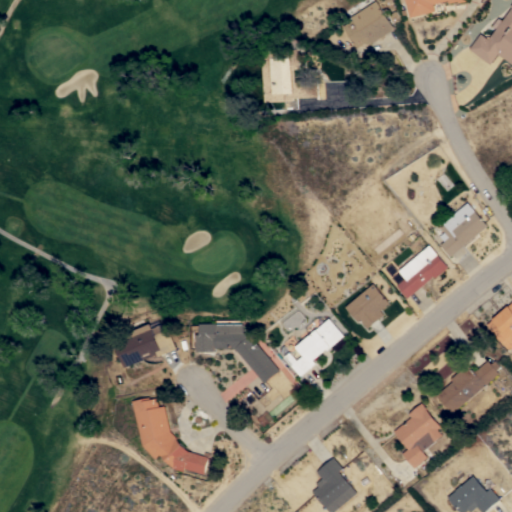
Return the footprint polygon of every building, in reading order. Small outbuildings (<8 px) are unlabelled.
[(378,0),(395,28),(370,44),(368,41),(358,47),(344,25),(354,19),(352,16),(378,0)] [(405,0),(466,0),(458,2),(458,1),(449,3),(448,0),(433,3),(435,10),(410,17),(405,0)] [(511,63),(498,53),(490,64),(470,48),(482,33),(489,39),(497,28),(493,25),(499,17),(503,20),(511,8),(511,63)] [(262,50),(300,48),(301,68),(295,69),(295,81),(318,80),(319,97),(294,98),(294,100),(265,102),(262,50)] [(440,236),(445,232),(441,227),(445,224),(444,223),(469,202),(488,225),(451,256),(441,244),(445,241),(440,236)] [(397,285),(406,278),(399,270),(430,244),(449,266),(435,277),(434,275),(408,297),(397,285)] [(374,283),(390,302),(381,310),(385,314),(368,328),(362,322),(363,321),(361,318),(358,321),(346,306),(374,283)] [(511,347),(510,349),(488,324),(511,302),(511,347)] [(331,318),(345,335),(328,350),(327,348),(314,360),(316,363),(301,375),(285,356),(291,351),(298,360),(304,355),(297,346),(331,318)] [(215,348),(215,345),(211,345),(211,343),(200,343),(200,323),(217,323),(217,324),(245,324),(245,332),(248,331),(280,369),(264,383),(235,348),(215,348)] [(165,332),(170,329),(177,348),(158,356),(157,353),(152,355),(151,351),(144,354),(146,359),(125,367),(114,339),(151,324),(153,328),(162,324),(165,332)] [(453,413),(437,395),(454,381),(452,378),(468,364),(475,372),(489,360),(492,363),(496,360),(502,366),(497,370),(500,373),(453,413)] [(133,400),(150,397),(150,399),(158,397),(160,407),(165,405),(171,431),(177,438),(176,438),(188,451),(209,457),(204,474),(185,468),(184,471),(172,468),(173,466),(160,454),(156,458),(143,445),(133,400)] [(412,417),(410,413),(423,402),(428,408),(427,409),(442,426),(438,429),(443,435),(423,451),(428,457),(415,468),(403,453),(408,448),(395,431),(412,417)] [(333,511),(329,511),(313,491),(319,486),(317,483),(323,478),(318,471),(335,457),(344,468),(340,471),(357,492),(333,511)] [(456,490),(462,485),(463,485),(475,475),(488,490),(491,488),(500,499),(483,511),(478,506),(471,511),(469,509),(466,511),(460,511),(449,497),(456,490)]
